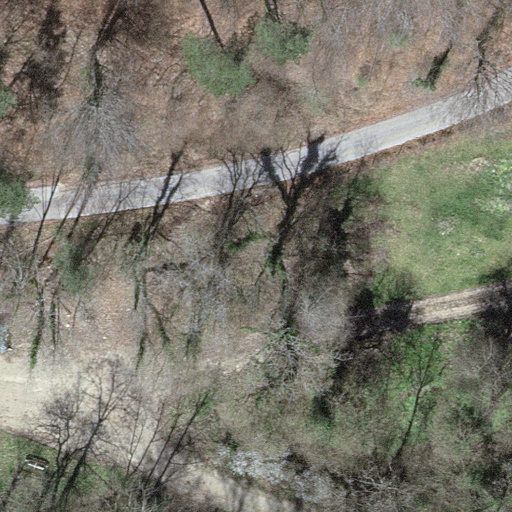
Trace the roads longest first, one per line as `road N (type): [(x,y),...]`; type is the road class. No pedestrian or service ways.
road 1 (track): [(511,85),(345,149),(210,182),(0,209)]
road 2 (track): [(15,387),(511,288)]
road 3 (track): [(0,386),(307,511)]
road 4 (track): [(93,0),(272,64),(345,149)]
